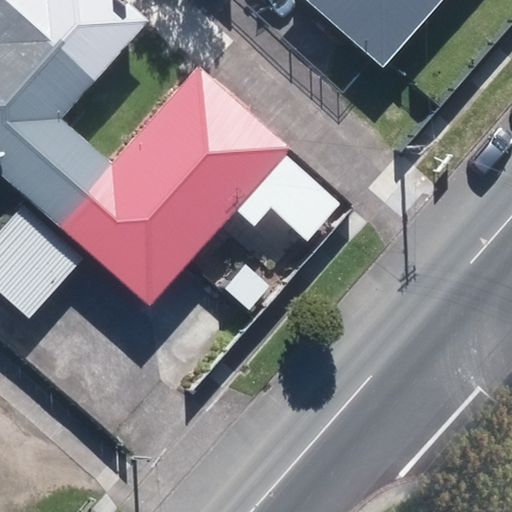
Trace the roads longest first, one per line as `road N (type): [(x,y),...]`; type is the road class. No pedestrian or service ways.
road 1 (secondary): [(410,330),(251,511)]
road 2 (secondary): [(511,215),(410,330)]
road 3 (residential): [(410,330),(511,417)]
